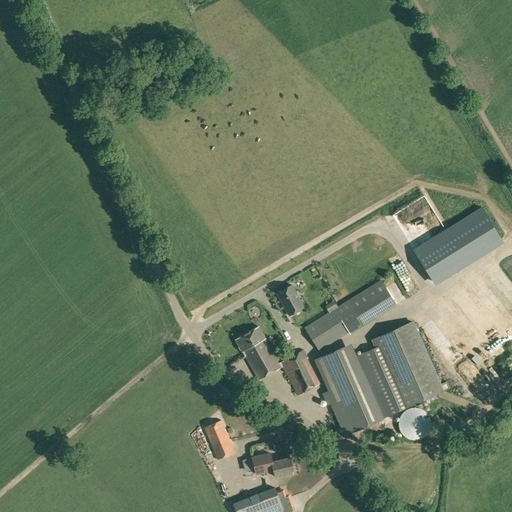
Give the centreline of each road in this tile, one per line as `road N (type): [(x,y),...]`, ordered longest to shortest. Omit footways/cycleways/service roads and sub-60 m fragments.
road 1 (unclassified): [(402,511),(334,446),(224,371),(190,332),(31,0)]
road 2 (track): [(334,446),(466,445),(511,410)]
